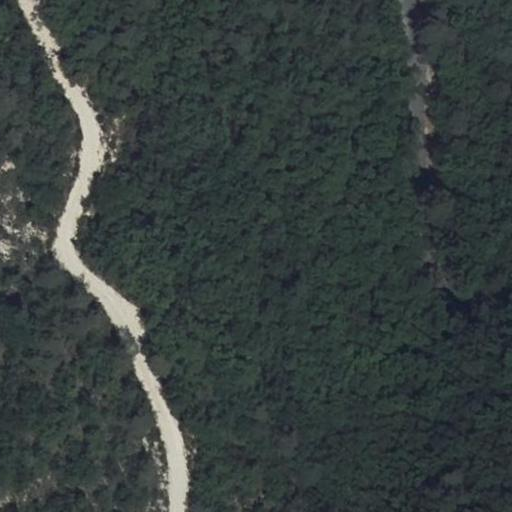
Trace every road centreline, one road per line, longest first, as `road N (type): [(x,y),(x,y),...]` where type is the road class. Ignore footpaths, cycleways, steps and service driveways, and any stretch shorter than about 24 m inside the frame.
road 1 (track): [(179,511),(177,451),(154,384),(112,306),(73,259),(68,223),(90,161),(90,129),(23,0)]
road 2 (unclassified): [(421,0),(432,68),(434,261),(447,298),(474,318),(511,309)]
